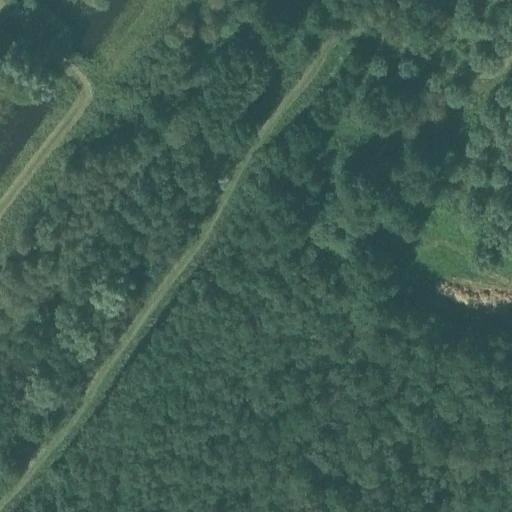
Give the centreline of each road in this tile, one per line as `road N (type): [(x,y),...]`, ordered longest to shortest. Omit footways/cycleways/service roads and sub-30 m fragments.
road 1 (track): [(0,505),(13,499),(327,44),(362,35),(486,76),(511,40)]
road 2 (track): [(0,219),(159,0)]
